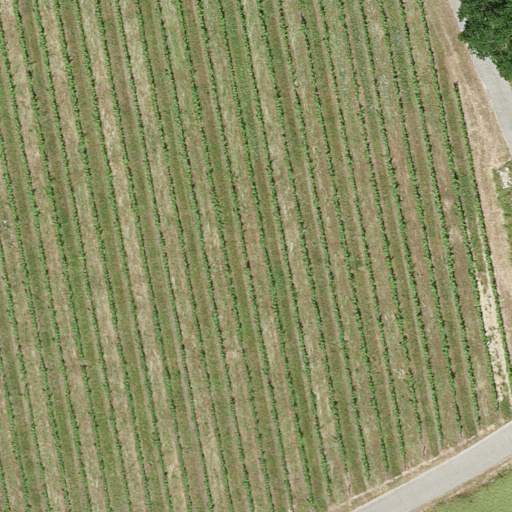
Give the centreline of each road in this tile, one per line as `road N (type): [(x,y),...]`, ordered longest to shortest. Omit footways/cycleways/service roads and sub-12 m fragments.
road 1 (track): [(511,438),(374,511)]
road 2 (track): [(464,0),(511,119)]
